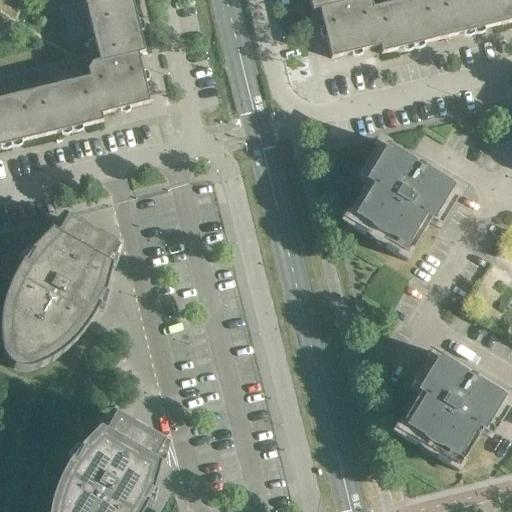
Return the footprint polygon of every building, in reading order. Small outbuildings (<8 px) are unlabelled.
[(132,4),(131,0),(83,0),(87,15),(132,4)] [(356,0),(308,0),(311,12),(318,11),(356,1),(356,0)] [(368,0),(356,0),(356,1),(318,11),(330,59),(379,48),(370,10),(372,9),(370,1),(368,0)] [(442,40),(432,0),(409,0),(372,9),(370,10),(379,48),(381,55),(402,50),(400,44),(410,42),(411,47),(442,40)] [(503,25),(497,0),(432,0),(442,40),(474,32),(473,26),(482,24),(483,29),(503,25)] [(511,0),(497,0),(503,25),(511,22),(511,0)] [(144,53),(132,4),(87,15),(99,62),(100,64),(137,55),(144,53)] [(149,104),(137,55),(100,64),(99,62),(91,64),(87,70),(89,78),(91,78),(101,116),(127,109),(149,104)] [(91,78),(89,78),(30,93),(41,138),(72,130),(71,124),(80,122),(81,128),(102,123),(101,116),(91,78)] [(41,138),(30,93),(0,99),(0,141),(8,140),(9,145),(41,138)] [(416,165),(378,142),(356,178),(366,184),(342,224),(364,237),(367,230),(388,243),(384,249),(406,262),(429,223),(439,229),(462,192),(424,169),(422,173),(414,168),(416,165)] [(0,352),(0,353),(1,355),(1,356),(2,357),(2,359),(3,360),(4,361),(5,362),(5,363),(6,364),(7,365),(8,366),(9,367),(10,368),(11,369),(12,369),(14,370),(15,371),(16,371),(17,371),(18,372),(20,372),(21,372),(22,373),(24,373),(25,373),(27,373),(28,373),(30,372),(31,372),(33,372),(34,372),(36,371),(37,371),(39,370),(41,369),(42,369),(44,368),(45,367),(47,366),(49,366),(50,365),(52,363),(54,362),(55,361),(57,360),(59,359),(60,357),(62,356),(64,355),(65,353),(67,352),(69,350),(70,349),(72,347),(74,345),(75,343),(77,342),(78,340),(80,338),(81,336),(83,334),(84,332),(86,330),(87,328),(88,326),(90,324),(91,322),(92,320),(93,318),(95,316),(96,313),(97,311),(98,309),(99,307),(100,305),(101,302),(102,300),(103,298),(104,296),(111,269),(105,265),(116,247),(66,219),(56,237),(50,233),(50,234),(30,253),(29,255),(27,257),(26,259),(25,261),(23,263),(22,265),(20,267),(19,269),(18,271),(16,274),(15,275),(14,278),(13,280),(12,282),(11,284),(10,286),(9,289),(8,291),(7,293),(6,295),(5,298),(4,300),(3,302),(3,304),(2,307),(1,309),(1,311),(0,313),(0,314),(0,352)] [(468,375),(430,352),(407,389),(417,395),(394,434),(415,447),(419,441),(439,453),(436,459),(457,472),(481,433),(491,439),(511,404),(511,401),(475,379),(473,383),(466,378),(468,375)] [(143,511),(144,510),(145,508),(146,506),(147,504),(148,502),(149,499),(150,497),(151,495),(152,493),(159,466),(153,462),(164,444),(114,416),(104,434),(98,430),(78,450),(77,452),(75,454),(74,456),(73,458),(71,460),(70,462),(68,464),(67,466),(66,468),(64,471),(63,472),(62,475),(61,477),(60,479),(59,481),(58,483),(57,486),(56,488),(55,490),(54,492),(53,495),(52,497),(51,499),(51,501),(50,504),(49,506),(49,508),(48,510),(47,511),(143,511)]
